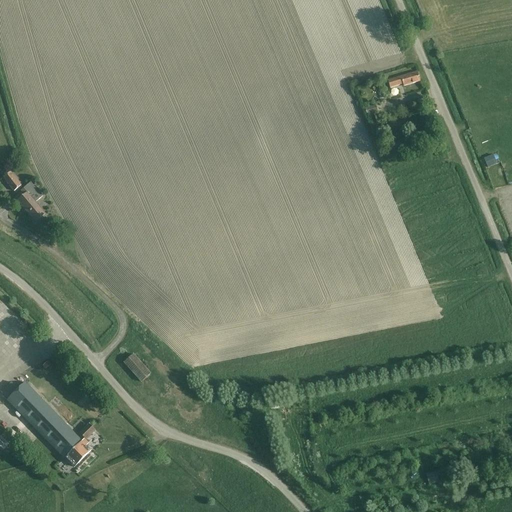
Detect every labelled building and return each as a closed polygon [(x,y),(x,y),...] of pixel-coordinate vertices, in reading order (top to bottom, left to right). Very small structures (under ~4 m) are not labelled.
[(389,88),(402,84),(403,87),(419,82),(416,72),(387,81),(389,88)] [(372,107),(365,109),(367,115),(374,113),(373,110),(372,107)] [(410,142),(388,149),(392,160),(413,154),(410,142)] [(493,155),(484,159),(487,168),(497,164),(493,155)] [(10,174),(3,179),(14,192),(21,186),(10,174)] [(30,184),(19,193),(23,197),(16,203),(33,224),(43,216),(33,204),(41,197),(30,184)] [(150,374),(133,355),(124,364),(141,382),(150,374)] [(25,383),(8,400),(74,467),(91,451),(86,446),(89,444),(85,440),(82,442),(25,383)] [(94,419),(102,412),(84,391),(76,399),(94,419)] [(66,405),(60,408),(64,416),(70,412),(66,405)] [(89,424),(85,428),(91,435),(95,431),(89,424)] [(43,450),(50,444),(46,440),(39,445),(43,450)]
